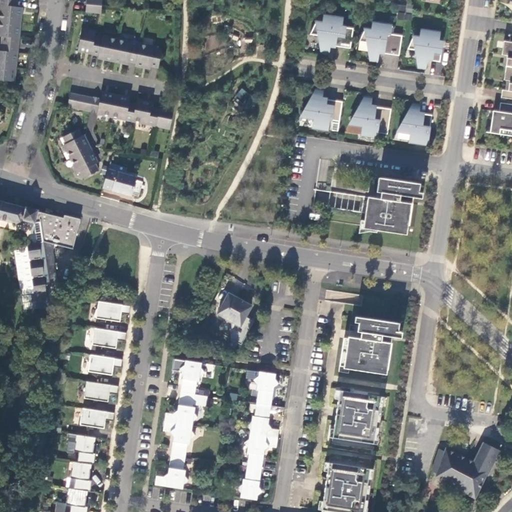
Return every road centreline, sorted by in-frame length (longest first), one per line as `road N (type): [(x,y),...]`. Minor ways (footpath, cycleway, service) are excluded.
road 1 (residential): [(121,500),(162,229)]
road 2 (residential): [(318,259),(275,511)]
road 3 (residential): [(465,95),(302,70)]
road 4 (residential): [(318,259),(162,229)]
road 5 (residential): [(162,229),(13,182)]
road 6 (residential): [(452,167),(311,146)]
road 7 (residential): [(13,182),(53,64)]
